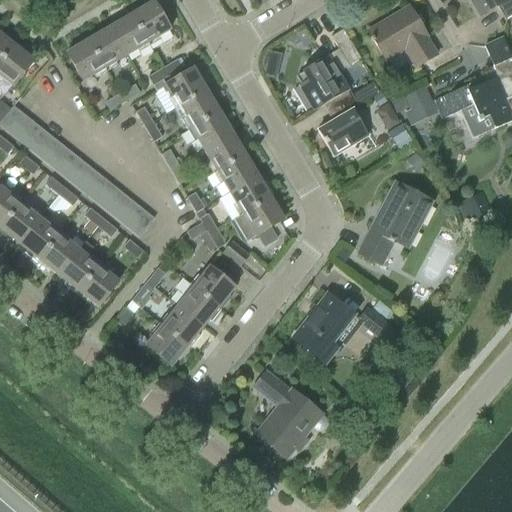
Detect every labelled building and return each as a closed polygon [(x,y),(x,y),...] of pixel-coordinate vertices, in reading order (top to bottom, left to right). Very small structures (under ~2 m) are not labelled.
[(511,0),(468,0),(469,1),(480,18),(496,8),(505,22),(511,17),(511,0)] [(128,14),(148,48),(159,41),(158,39),(169,32),(151,3),(143,8),(142,6),(128,14)] [(414,71),(434,58),(423,40),(425,38),(407,10),(366,35),(384,64),(405,51),(409,59),(408,60),(414,71)] [(116,24),(108,29),(125,58),(136,51),(137,54),(148,48),(128,14),(115,22),(116,24)] [(99,31),(85,40),(105,73),(116,67),(115,64),(125,58),(108,29),(100,34),(99,31)] [(303,50),(311,45),(303,31),(295,36),(284,43),(294,48),(300,44),(303,50)] [(360,61),(342,31),(330,39),(338,52),(302,73),(307,83),(298,88),(313,114),(326,106),(346,94),(348,93),(337,74),(360,61)] [(0,62),(15,45),(2,35),(1,37),(0,36),(0,62)] [(443,98),(433,103),(441,121),(451,116),(460,112),(472,140),(492,131),(511,121),(511,59),(503,39),(483,48),(493,69),(497,79),(485,85),(471,92),(469,87),(443,98)] [(95,79),(105,73),(85,40),(72,47),(73,50),(65,55),(82,83),(93,77),(95,79)] [(29,56),(15,45),(0,62),(0,83),(4,87),(6,84),(12,89),(33,63),(27,58),(29,56)] [(267,53),(265,52),(264,56),(263,57),(262,58),(262,59),(261,60),(260,61),(260,64),(260,67),(261,70),(262,73),(263,75),(263,78),(264,79),(275,82),(281,56),(267,53)] [(162,71),(167,79),(182,70),(177,61),(162,71)] [(167,79),(162,71),(147,79),(152,88),(167,79)] [(177,110),(205,94),(208,92),(200,78),(197,80),(192,71),(163,88),(170,99),(167,101),(174,112),(177,110)] [(134,87),(119,96),(124,105),(139,95),(134,87)] [(424,89),(403,98),(410,113),(406,115),(412,127),(436,116),(424,89)] [(348,93),(346,94),(326,106),(335,122),(316,133),(332,159),(367,138),(352,113),(358,109),(348,93)] [(187,133),(221,113),(212,99),(209,101),(205,94),(177,110),(183,121),(180,122),(187,133)] [(124,105),(119,96),(104,105),(109,113),(124,105)] [(374,105),(377,109),(385,104),(382,100),(374,105)] [(404,103),(397,106),(400,112),(406,109),(404,103)] [(0,124),(0,129),(7,135),(22,116),(13,108),(0,124)] [(135,115),(144,130),(153,125),(144,110),(135,115)] [(221,113),(187,133),(193,144),(196,142),(202,153),(231,136),(226,128),(228,126),(221,113)] [(16,143),(31,124),(22,116),(7,135),(16,143)] [(26,150),(28,147),(41,131),(31,124),(16,143),(26,150)] [(162,140),(153,125),(144,130),(153,145),(162,140)] [(400,128),(387,136),(398,154),(411,146),(400,128)] [(35,158),(50,139),(41,131),(28,147),(26,150),(35,158)] [(212,176),(246,156),(238,142),(235,144),(231,136),(202,153),(209,163),(206,165),(212,176)] [(13,149),(0,139),(0,151),(7,157),(13,149)] [(35,158),(44,165),(59,146),(50,139),(35,158)] [(54,172),(69,153),(59,146),(44,165),(54,172)] [(160,157),(170,172),(178,167),(169,152),(160,157)] [(63,180),(71,169),(78,161),(69,153),(54,172),(63,180)] [(414,173),(424,167),(416,155),(406,161),(414,173)] [(246,156),(212,176),(218,186),(221,185),(228,196),(256,179),(251,171),(254,169),(246,156)] [(38,170),(24,159),(18,166),(32,177),(38,170)] [(72,187),(87,168),(78,161),(71,169),(63,180),(72,187)] [(187,182),(178,167),(170,172),(178,187),(187,182)] [(82,195),(82,194),(97,176),(87,168),(72,187),(82,195)] [(91,202),(106,183),(97,176),(82,194),(82,195),(91,202)] [(58,198),(64,191),(50,179),(44,187),(58,198)] [(238,219),(272,199),(264,185),(261,187),(256,179),(228,196),(234,206),(231,208),(238,219)] [(91,202),(100,210),(116,191),(106,183),(91,202)] [(405,250),(429,204),(394,186),(357,255),(379,267),(392,244),(405,250)] [(0,230),(22,203),(12,195),(10,198),(0,189),(0,230)] [(64,191),(58,198),(71,209),(77,201),(64,191)] [(116,191),(100,210),(110,217),(125,198),(116,191)] [(481,193),(455,207),(465,226),(492,213),(481,193)] [(195,216),(204,210),(195,195),(186,200),(195,216)] [(110,217),(119,225),(134,206),(125,198),(110,217)] [(253,238),(254,239),(282,222),(277,214),(280,212),(272,199),(238,219),(232,222),(244,243),(253,238)] [(19,247),(40,221),(30,213),(32,211),(22,203),(0,230),(0,235),(9,243),(11,241),(19,247)] [(128,232),(142,215),(144,213),(134,206),(119,225),(128,232)] [(83,207),(75,216),(78,218),(85,209),(83,207)] [(83,219),(97,230),(103,222),(89,211),(83,219)] [(144,213),(142,215),(128,232),(138,240),(153,221),(144,213)] [(206,234),(208,237),(217,232),(208,216),(199,221),(201,225),(206,234)] [(40,221),(19,247),(26,253),(24,255),(36,265),(61,234),(51,226),(49,229),(40,221)] [(116,233),(103,222),(97,230),(110,240),(116,233)] [(206,234),(201,225),(186,234),(191,243),(206,234)] [(217,232),(208,237),(217,252),(225,246),(217,232)] [(58,278),(78,253),(69,245),(71,242),(61,234),(36,265),(49,275),(50,273),(58,278)] [(137,261),(143,253),(129,242),(123,250),(137,261)] [(231,245),(222,256),(239,269),(247,259),(231,245)] [(104,261),(84,246),(78,253),(58,278),(65,284),(63,286),(75,296),(100,266),(104,261)] [(100,266),(75,296),(87,306),(89,304),(97,310),(118,284),(108,276),(110,274),(100,266)] [(197,277),(189,287),(219,312),(229,299),(227,298),(233,290),(207,269),(199,279),(197,277)] [(157,270),(146,284),(154,291),(165,277),(157,270)] [(143,304),(154,291),(146,284),(135,298),(143,304)] [(183,299),(176,309),(202,330),(208,322),(210,324),(219,312),(189,287),(181,297),(183,299)] [(323,366),(334,351),(340,350),(350,337),(341,330),(351,317),(326,297),(291,341),(323,366)] [(165,316),(157,326),(188,351),(198,339),(196,337),(202,330),(176,309),(168,319),(165,316)] [(121,331),(132,318),(124,312),(113,325),(121,331)] [(365,312),(356,323),(384,345),(393,334),(365,312)] [(178,363),(188,351),(157,326),(149,336),(152,338),(144,348),(170,369),(176,361),(178,363)] [(319,419),(321,417),(290,393),(288,395),(264,376),(252,390),(277,410),(255,437),(286,462),(294,452),(298,454),(307,443),(303,440),(312,429),(316,432),(320,431),(324,427),(323,423),(319,419)] [(348,427),(365,440),(372,431),(355,418),(348,427)]
